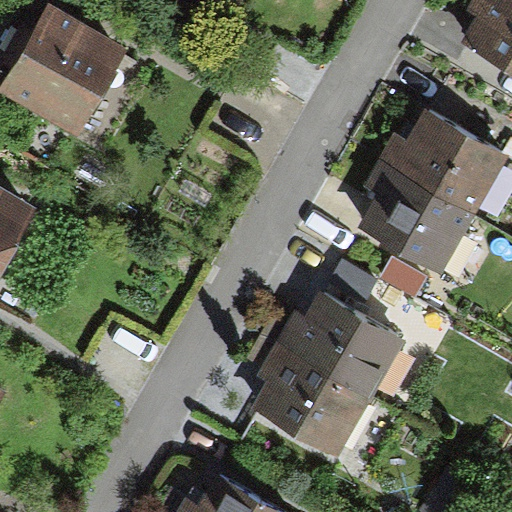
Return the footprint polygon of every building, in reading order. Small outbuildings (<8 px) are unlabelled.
[(511,0),(494,0),(475,35),(511,55),(511,0)] [(52,2),(8,79),(79,119),(123,43),(52,2)] [(390,182),(368,224),(442,264),(505,147),(431,107),(409,148),(390,182)] [(0,188),(0,250),(27,204),(0,188)] [(284,366),(266,398),(340,439),(400,332),(326,291),(301,336),(284,366)] [(198,511),(288,511),(220,474),(199,511),(198,511)]
